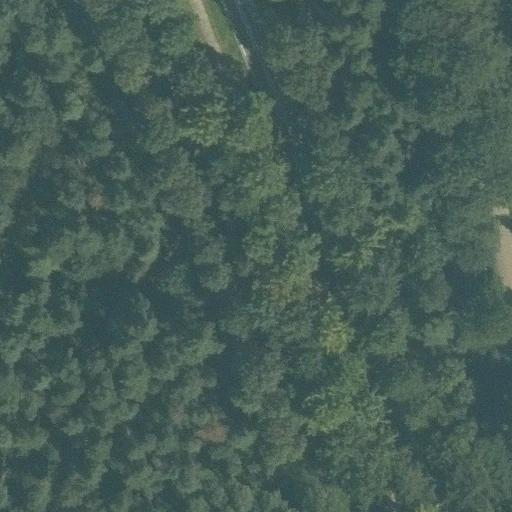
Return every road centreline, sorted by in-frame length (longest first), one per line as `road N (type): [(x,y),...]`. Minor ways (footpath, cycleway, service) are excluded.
road 1 (track): [(347,511),(256,280),(123,0)]
road 2 (secondary): [(436,511),(236,0)]
road 3 (track): [(59,511),(125,256)]
road 4 (unclassified): [(453,0),(511,251)]
road 5 (track): [(125,256),(259,287)]
road 6 (track): [(0,135),(21,0)]
road 7 (track): [(0,223),(125,256)]
